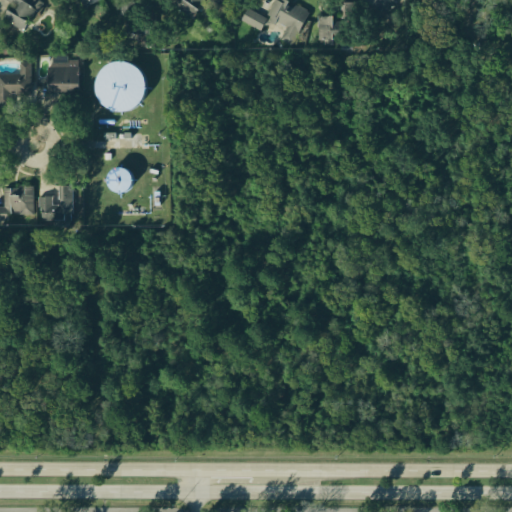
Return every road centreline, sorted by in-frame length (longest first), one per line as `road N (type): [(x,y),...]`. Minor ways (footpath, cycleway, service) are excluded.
road 1 (secondary): [(0,494),(511,496)]
road 2 (secondary): [(511,472),(297,471)]
road 3 (secondary): [(196,471),(0,469)]
